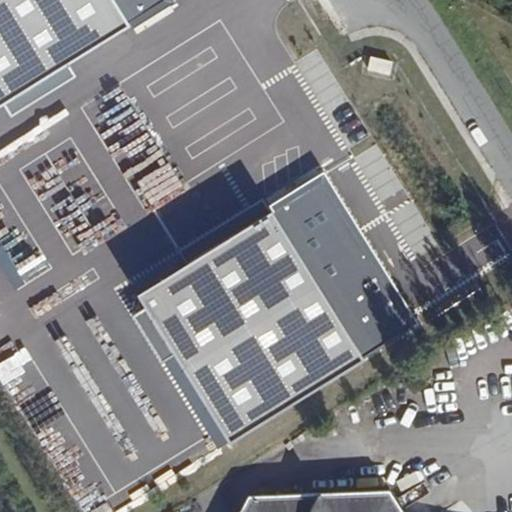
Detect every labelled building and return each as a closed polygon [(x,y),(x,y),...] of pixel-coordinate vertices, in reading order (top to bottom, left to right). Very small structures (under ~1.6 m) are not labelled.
[(249,14),(240,0),(138,0),(94,27),(130,86),(249,14)] [(511,20),(475,0),(456,0),(511,89),(511,20)] [(396,72),(377,67),(375,79),(394,83),(396,72)] [(369,112),(0,336),(0,373),(385,138),(369,112)] [(385,138),(0,373),(0,402),(47,482),(386,274),(446,237),(385,138)] [(47,482),(55,494),(394,287),(386,274),(47,482)] [(400,511),(387,492),(248,496),(238,511),(400,511)]
